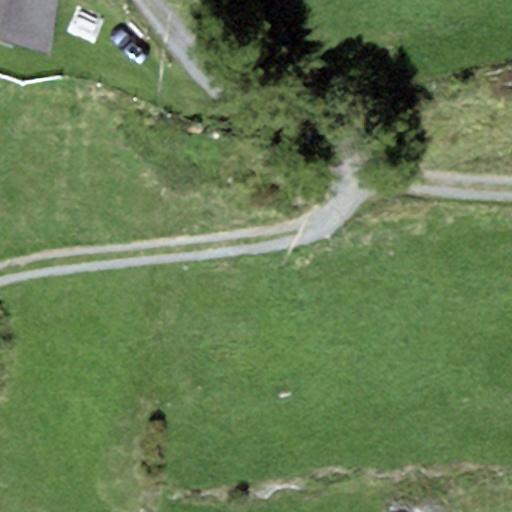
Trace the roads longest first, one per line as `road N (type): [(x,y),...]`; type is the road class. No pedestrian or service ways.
road 1 (track): [(0,274),(309,229),(342,193)]
road 2 (track): [(342,193),(339,145),(287,109),(212,80),(145,0)]
road 3 (track): [(342,193),(511,189)]
